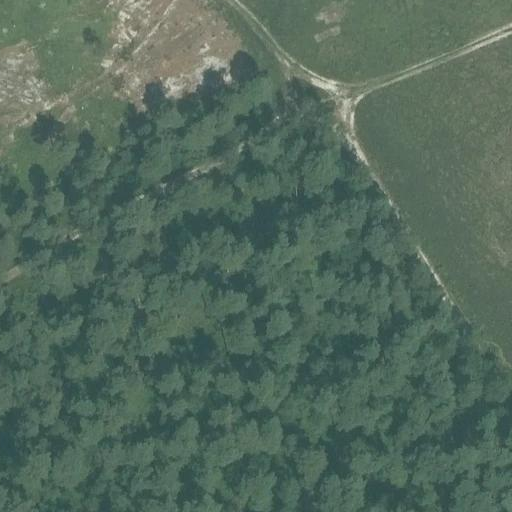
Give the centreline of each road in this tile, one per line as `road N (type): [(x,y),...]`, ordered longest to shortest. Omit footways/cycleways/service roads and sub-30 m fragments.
road 1 (track): [(310,105),(511,410)]
road 2 (track): [(0,288),(310,105)]
road 3 (track): [(511,28),(310,105)]
road 4 (track): [(310,105),(265,35),(231,0)]
